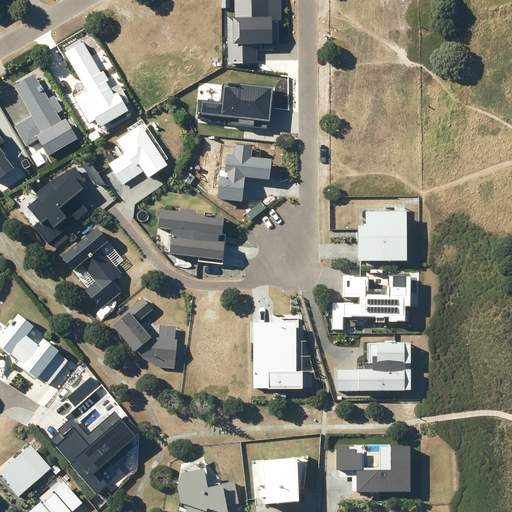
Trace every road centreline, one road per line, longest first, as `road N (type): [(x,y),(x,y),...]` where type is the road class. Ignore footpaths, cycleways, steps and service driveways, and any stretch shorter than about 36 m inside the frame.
road 1 (residential): [(304,0),(303,263)]
road 2 (unknown): [(303,263),(189,282),(159,267),(115,213)]
